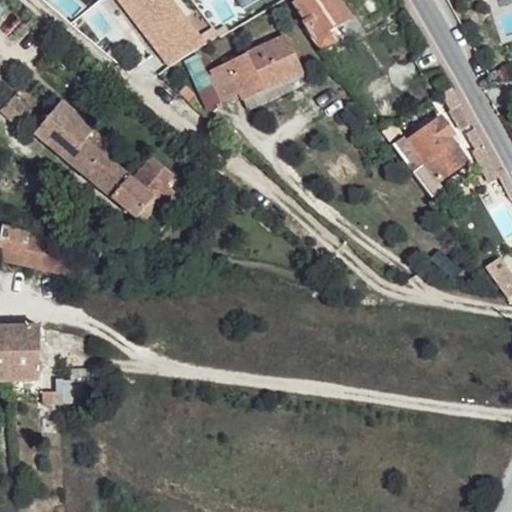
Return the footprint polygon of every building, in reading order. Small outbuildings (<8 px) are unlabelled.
[(204,41),(172,0),(118,0),(149,40),(168,26),(177,37),(158,52),(170,67),(204,41)] [(305,22),(302,24),(321,51),(333,42),(327,32),(349,19),(336,0),(303,0),(294,5),(305,22)] [(284,37),(236,59),(208,73),(221,102),(241,94),(244,100),(262,92),(289,80),(301,74),(284,37)] [(289,80),(262,92),(244,100),(249,111),(269,102),(293,90),(289,80)] [(471,124),(451,90),(442,96),(461,130),(471,124)] [(146,207),(154,199),(152,197),(163,182),(170,174),(151,158),(132,181),(106,160),(116,149),(61,104),(35,136),(148,227),(157,216),(146,207)] [(20,116),(8,106),(1,115),(13,126),(20,116)] [(403,140),(393,146),(407,164),(411,162),(417,171),(413,173),(432,197),(443,189),(438,182),(467,161),(452,140),(454,138),(441,119),(406,144),(403,140)] [(484,147),(474,130),(466,135),(476,151),(484,147)] [(501,178),(484,147),(476,151),(472,153),(491,183),(501,178)] [(152,197),(154,199),(163,206),(175,192),(163,182),(152,197)] [(0,232),(0,260),(67,276),(71,261),(93,265),(96,251),(27,234),(28,232),(1,225),(0,232)] [(511,277),(506,269),(492,279),(507,299),(511,296),(511,277)] [(39,327),(0,327),(0,383),(10,383),(37,382),(39,327)] [(90,382),(92,368),(70,367),(69,381),(90,382)] [(0,396),(9,396),(10,383),(0,383),(0,396)] [(42,405),(63,404),(63,393),(42,393),(42,405)]
